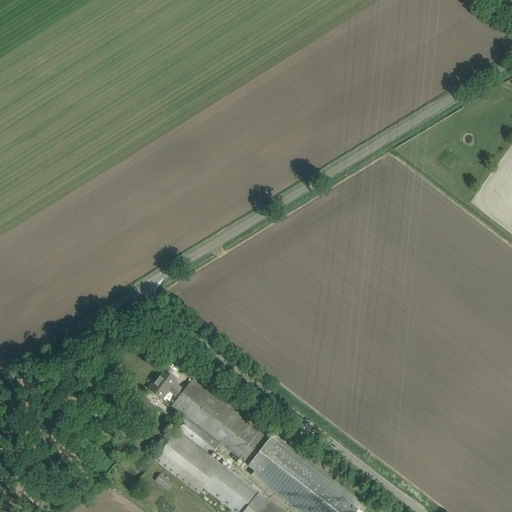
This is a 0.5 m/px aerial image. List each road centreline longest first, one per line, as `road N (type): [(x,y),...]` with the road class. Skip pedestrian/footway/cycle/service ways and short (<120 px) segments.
road 1 (unclassified): [(417,511),(143,298),(144,289),(511,62)]
road 2 (track): [(144,289),(0,375)]
